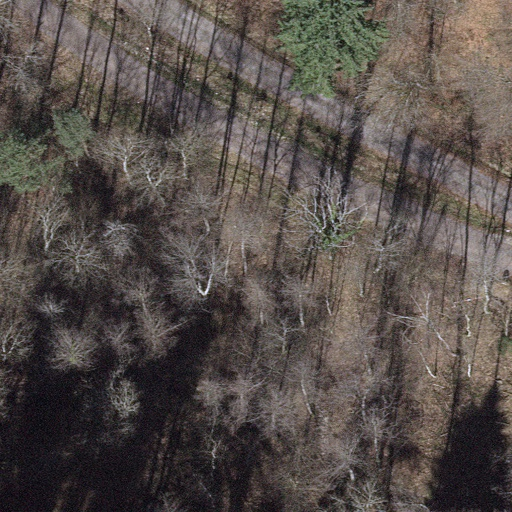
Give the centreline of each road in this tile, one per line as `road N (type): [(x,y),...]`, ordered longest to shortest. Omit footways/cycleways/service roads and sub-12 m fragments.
road 1 (track): [(44,0),(278,153),(511,257)]
road 2 (track): [(162,0),(511,213)]
